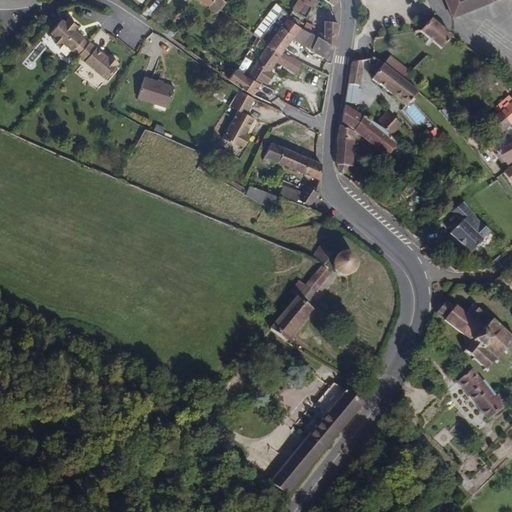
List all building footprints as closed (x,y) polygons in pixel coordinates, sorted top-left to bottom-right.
[(228,2),(223,0),(215,0),(211,6),(209,9),(217,14),(220,11),(228,2)] [(305,19),(312,7),(302,0),(295,0),(290,8),(293,10),(305,19)] [(444,0),(452,20),(499,0),(444,0)] [(295,34),(300,26),(286,17),(269,44),(284,52),(295,34)] [(452,36),(453,34),(436,21),(432,17),(421,30),(443,47),(452,36)] [(85,40),(86,39),(76,31),(79,28),(71,20),(68,24),(64,21),(53,35),(56,38),(55,45),(63,43),(75,53),(76,52),(85,40)] [(337,49),(339,22),(336,21),(324,21),(324,35),(316,31),(311,27),(309,31),(311,33),(335,49),(337,49)] [(305,25),(304,28),(309,31),(311,27),(316,31),(317,28),(306,22),(305,25)] [(304,28),(300,26),(295,34),(306,41),(311,33),(309,31),(304,28)] [(335,49),(311,33),(306,41),(313,45),(310,49),(326,60),(332,64),(335,49)] [(82,57),(91,45),(88,43),(85,40),(76,52),(79,54),(82,57)] [(118,65),(120,63),(112,57),(110,59),(92,44),(91,45),(82,57),(81,58),(108,80),(119,67),(118,65)] [(270,70),(276,61),(289,69),(287,71),(296,76),(303,63),(284,52),(269,44),(258,62),(256,60),(246,76),(261,85),(263,82),(268,84),(274,73),(270,70)] [(411,71),(391,54),(384,63),(396,72),(405,79),(411,71)] [(361,86),(363,68),(362,59),(352,61),(348,84),(361,86)] [(420,90),(405,79),(396,72),(384,63),(380,69),(372,79),(389,92),(405,105),(407,106),(418,92),(420,90)] [(254,95),(261,85),(246,76),(237,70),(229,80),(239,87),(254,95)] [(167,108),(174,87),(145,77),(138,98),(167,108)] [(246,136),(254,120),(246,115),(254,100),(238,92),(230,108),(238,112),(224,141),(239,149),(241,146),(246,148),(251,138),(246,136)] [(504,110),(511,102),(511,96),(510,95),(496,107),(498,110),(496,111),(499,114),(504,110)] [(355,130),(364,116),(345,104),(341,122),(355,130)] [(511,123),(511,118),(504,110),(499,114),(495,118),(505,130),(511,123)] [(402,123),(394,117),(387,111),(378,122),(392,134),(402,123)] [(399,144),(394,140),(369,120),(364,116),(355,130),(389,156),(399,144)] [(394,140),(392,134),(378,122),(369,120),(394,140)] [(353,166),(354,139),(354,132),(349,129),(346,129),(343,125),(341,125),(339,125),(336,164),(338,164),(340,171),(348,172),(349,166),(353,166)] [(511,135),(508,137),(511,141),(502,147),(498,150),(509,167),(511,165),(511,135)] [(502,147),(511,141),(508,137),(508,136),(501,140),(500,144),(502,147)] [(323,165),(318,163),(271,143),(262,160),(268,163),(270,160),(321,182),(323,165)] [(511,184),(511,165),(509,167),(503,172),(511,184)] [(273,208),(277,196),(251,186),(246,195),(273,208)] [(309,207),(317,194),(313,191),(304,187),(301,194),(283,186),(280,193),(309,207)] [(492,232),(484,224),(472,211),(463,201),(458,207),(467,216),(450,234),(471,254),(483,241),(492,232)] [(323,265),(332,254),(320,244),(311,256),(323,265)] [(358,266),(359,263),(358,260),(357,257),(355,254),(352,253),(349,251),(346,251),(343,251),(340,253),(338,254),(336,257),(334,260),(334,263),(334,266),(335,269),(337,271),(339,273),(342,275),(345,276),(348,276),(351,275),(354,273),(356,271),(357,269),(358,266)] [(330,274),(321,267),(316,273),(325,280),(330,274)] [(325,280),(316,273),(313,278),(321,285),(325,280)] [(307,302),(321,285),(313,278),(305,287),(297,297),(271,329),(286,340),(292,332),(313,307),(307,302)] [(297,297),(305,287),(298,280),(289,291),(297,297)] [(459,303),(446,319),(471,341),(468,345),(465,341),(462,344),(464,347),(462,349),(466,352),(468,350),(473,354),(471,356),(475,359),(476,357),(481,362),(480,363),(483,367),(485,365),(489,368),(487,370),(490,372),(493,370),(494,371),(497,367),(494,365),(500,359),(502,361),(505,358),(503,356),(507,351),(511,354),(511,353),(511,333),(503,326),(505,324),(502,321),(500,323),(495,318),(496,316),(493,313),(492,315),(485,309),(487,306),(483,303),(481,305),(476,301),(479,298),(476,296),(465,308),(459,303)] [(511,403),(503,393),(502,394),(495,385),(491,388),(475,368),(457,381),(487,421),(511,403)] [(286,496),(364,404),(348,390),(336,385),(319,407),(329,415),(271,482),(286,496)] [(466,444),(477,430),(450,409),(435,425),(439,429),(429,442),(468,474),(482,457),(466,444)] [(440,476),(441,473),(440,471),(440,470),(438,469),(436,469),(433,471),(433,474),(434,477),(435,477),(437,478),(438,477),(440,476)] [(385,491),(390,487),(384,481),(379,486),(385,491)]
